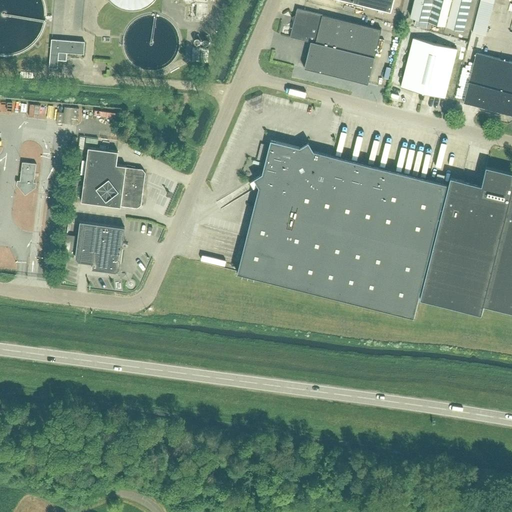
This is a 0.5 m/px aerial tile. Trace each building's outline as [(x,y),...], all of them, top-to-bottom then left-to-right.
[(207,0),(185,0),(186,1),(190,1),(189,16),(203,17),(203,13),(207,13),(207,0)] [(356,0),(356,3),(390,11),(393,0),(356,0)] [(414,0),(410,16),(463,29),(470,0),(414,0)] [(478,0),(469,48),(483,51),(493,0),(478,0)] [(310,41),(304,67),(367,83),(381,29),(297,8),(295,15),(292,17),(294,20),(290,36),(310,41)] [(401,86),(444,97),(456,48),(413,37),(401,86)] [(49,67),(57,68),(58,60),(61,60),(66,56),(67,52),(83,53),(84,41),(51,39),(49,67)] [(464,102),(511,113),(511,61),(476,52),(464,102)] [(56,122),(77,124),(79,108),(72,107),(64,106),(63,112),(57,111),(56,122)] [(443,205),(419,298),(481,314),(483,305),(511,311),(511,172),(486,166),(481,184),(450,176),(445,195),(443,195),(446,184),(313,150),(308,142),(300,147),(270,139),(262,173),(253,178),(254,179),(248,183),(252,189),(258,186),(237,272),(413,317),(441,205),(443,205)] [(126,165),(116,164),(118,151),(88,147),(81,201),(121,206),(121,205),(137,207),(141,204),(145,172),(142,168),(126,166),(126,165)] [(18,184),(25,192),(34,186),(35,182),(34,182),(36,163),(22,161),(20,180),(19,180),(18,184)] [(93,262),(92,268),(115,271),(119,268),(124,227),(80,221),(75,257),(78,260),(93,262)] [(158,239),(160,229),(151,227),(149,237),(158,239)]
